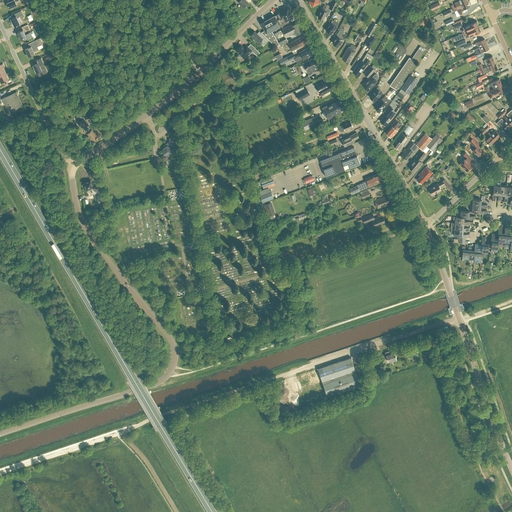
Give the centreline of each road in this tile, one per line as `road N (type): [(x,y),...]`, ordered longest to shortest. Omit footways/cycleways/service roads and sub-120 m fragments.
road 1 (trunk): [(211,511),(0,149)]
road 2 (tertiary): [(0,433),(146,387),(172,365),(166,332),(88,235),(72,168)]
road 3 (unclassified): [(117,433),(459,320)]
road 4 (tertiary): [(72,168),(189,80),(272,0)]
road 5 (tertiary): [(424,225),(299,0)]
road 6 (residential): [(72,168),(0,22)]
road 7 (tertiary): [(511,471),(459,320)]
road 8 (track): [(0,472),(117,433)]
